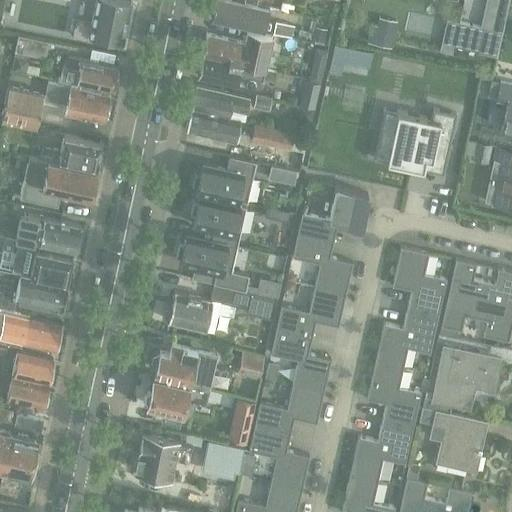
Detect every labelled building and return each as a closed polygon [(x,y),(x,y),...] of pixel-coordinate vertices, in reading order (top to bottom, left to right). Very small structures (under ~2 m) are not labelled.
[(75,23),(72,36),(100,42),(101,38),(123,43),(131,3),(118,0),(95,0),(90,26),(75,23)] [(240,0),(214,0),(211,17),(264,30),(265,26),(270,27),(271,21),(266,20),(269,7),(240,0)] [(294,26),(276,21),(273,33),(292,38),(294,26)] [(460,22),(454,47),(478,52),(493,55),(496,56),(501,31),(487,28),(483,27),(482,27),(480,27),(460,22)] [(371,24),(367,41),(392,47),(396,29),(371,24)] [(315,26),(312,39),(324,41),(327,28),(315,26)] [(207,34),(202,55),(265,70),(265,68),(274,70),(280,42),(272,40),(273,36),(247,31),(245,42),(207,34)] [(15,51),(26,54),(46,58),(49,42),(18,36),(15,51)] [(202,55),(197,76),(237,85),(240,75),(275,83),(277,73),(265,70),(202,55)] [(12,69),(11,71),(27,74),(27,72),(28,66),(28,65),(29,59),(25,58),(14,56),(12,68),(12,69)] [(118,67),(69,56),(67,67),(79,70),(76,83),(113,91),(118,67)] [(309,79),(309,80),(320,83),(323,70),(316,69),(311,71),(309,79)] [(108,94),(48,81),(44,98),(65,103),(63,112),(103,120),(103,117),(108,115),(109,109),(106,105),(108,94)] [(511,85),(501,83),(492,81),(489,96),(498,98),(509,101),(502,133),(511,135),(511,85)] [(8,85),(1,120),(36,127),(44,93),(8,85)] [(195,85),(190,107),(229,116),(232,105),(247,109),(249,97),(195,85)] [(254,107),(269,110),(272,97),(256,95),(254,107)] [(303,95),(301,104),(314,107),(316,99),(303,95)] [(301,105),(297,120),(311,124),(315,108),(301,105)] [(185,129),(188,130),(236,141),(241,119),(229,116),(190,107),(185,129)] [(384,108),(373,158),(387,161),(421,168),(423,169),(425,156),(447,161),(457,113),(434,108),(433,113),(432,118),(398,111),(384,108)] [(288,158),(302,161),(308,134),(255,122),(251,140),(290,149),(288,158)] [(43,147),(41,159),(58,163),(58,160),(96,168),(102,143),(64,134),(60,150),(43,147)] [(0,136),(0,147),(8,149),(9,144),(5,138),(0,136)] [(474,155),(473,159),(488,162),(492,144),(477,141),(477,142),(476,143),(474,154),(474,155)] [(511,150),(497,147),(494,160),(503,162),(494,204),(511,207),(511,150)] [(195,174),(193,186),(197,187),(196,190),(206,192),(241,200),(247,201),(256,161),(230,155),(227,169),(202,164),(200,175),(195,174)] [(58,205),(61,191),(90,198),(96,172),(58,163),(41,159),(30,157),(21,197),(58,205)] [(288,169),(286,181),(294,183),(297,170),(288,169)] [(302,212),(298,230),(334,239),(338,221),(361,226),(368,193),(336,186),(329,218),(302,212)] [(193,200),(191,213),(195,214),(193,222),(214,227),(212,240),(237,246),(246,206),(240,205),(241,201),(241,200),(206,192),(206,193),(205,197),(199,196),(198,201),(193,200)] [(279,208),(276,219),(288,222),(290,211),(279,208)] [(20,213),(15,238),(34,242),(35,238),(39,239),(38,244),(76,252),(77,248),(80,244),(79,239),(81,226),(44,218),(43,222),(39,221),(39,217),(30,215),(20,213)] [(298,230),(293,256),(320,262),(315,286),(346,293),(353,261),(330,256),(334,239),(298,230)] [(180,244),(177,256),(181,257),(180,261),(217,269),(214,282),(245,290),(249,275),(231,271),(237,246),(212,240),(186,234),(186,235),(184,245),(180,244)] [(18,242),(13,270),(25,273),(67,282),(67,280),(72,278),(74,270),(70,266),(72,256),(29,246),(30,244),(18,242)] [(401,246),(392,285),(393,285),(412,289),(407,308),(438,315),(447,277),(445,276),(445,277),(424,273),(429,253),(429,254),(430,252),(401,246)] [(456,258),(448,291),(511,305),(511,270),(497,267),(497,269),(498,269),(495,282),(473,278),(476,264),(477,264),(477,263),(456,258)] [(0,305),(14,308),(15,299),(27,301),(27,302),(62,310),(63,307),(66,305),(67,298),(65,295),(68,284),(68,283),(33,275),(0,268),(0,305)] [(290,268),(287,280),(300,283),(302,270),(290,268)] [(287,281),(286,289),(294,290),(295,283),(287,281)] [(212,300),(247,308),(247,312),(270,318),(271,313),(274,297),(214,284),(210,299),(174,290),(170,305),(165,307),(164,314),(167,319),(167,320),(205,329),(212,300)] [(282,304),(277,328),(312,336),(316,319),(339,325),(341,313),(346,293),(315,286),(309,310),(282,304)] [(441,325),(439,333),(453,336),(455,328),(463,330),(463,328),(462,328),(465,314),(486,319),(485,324),(483,333),(482,333),(482,334),(490,336),(504,339),(509,340),(511,325),(511,305),(448,291),(441,325)] [(384,321),(375,360),(403,366),(408,347),(429,351),(429,352),(430,352),(438,315),(407,308),(403,326),(385,322),(384,321)] [(0,336),(21,342),(56,349),(61,325),(27,317),(20,315),(0,311),(0,336)] [(277,328),(272,353),(298,358),(293,383),(324,390),(326,382),(331,358),(308,353),(312,336),(277,328)] [(189,377),(188,381),(210,387),(219,353),(198,348),(197,351),(170,345),(168,354),(159,352),(158,355),(152,357),(151,361),(155,366),(155,369),(189,377)] [(423,402),(422,405),(423,406),(449,411),(450,409),(451,405),(470,409),(475,385),(494,390),(500,359),(442,347),(431,398),(430,398),(425,397),(424,397),(423,402)] [(17,351),(12,375),(48,383),(53,380),(55,372),(51,368),(53,359),(17,351)] [(237,373),(259,378),(264,356),(242,351),(237,373)] [(375,360),(367,398),(368,399),(368,398),(386,402),(382,421),(413,428),(421,390),(420,390),(399,386),(403,366),(375,360)] [(270,361),(266,377),(275,379),(279,363),(270,361)] [(48,383),(12,375),(11,375),(5,399),(42,407),(43,406),(47,404),(49,396),(46,391),(48,383)] [(145,397),(147,400),(146,405),(165,410),(162,420),(178,423),(180,414),(183,415),(190,385),(210,390),(210,387),(188,381),(187,385),(152,376),(149,390),(146,392),(145,397)] [(261,402),(256,425),(284,432),(291,433),(294,417),(317,422),(324,390),(293,383),(288,407),(261,402)] [(246,398),(243,411),(252,413),(255,400),(246,398)] [(423,406),(420,420),(432,423),(444,426),(441,439),(436,462),(436,463),(476,472),(488,420),(449,411),(423,406)] [(0,419),(15,423),(17,413),(17,411),(0,407),(0,419)] [(17,413),(15,423),(16,423),(15,425),(41,431),(43,419),(17,413)] [(359,435),(350,473),(378,479),(383,457),(404,462),(404,463),(405,463),(413,428),(382,421),(378,440),(360,436),(360,435),(359,435)] [(251,449),(250,450),(277,455),(271,480),(302,487),(305,474),(310,455),(287,449),(291,433),(284,432),(256,425),(251,449)] [(0,473),(3,474),(12,436),(9,435),(10,430),(0,428),(0,473)] [(176,459),(189,462),(193,444),(179,441),(179,440),(142,432),(138,452),(137,452),(133,470),(172,478),(176,459)] [(12,436),(3,474),(30,480),(38,441),(27,439),(28,435),(18,433),(17,437),(12,436)] [(213,441),(208,466),(240,473),(242,461),(245,448),(213,441)] [(242,461),(240,473),(252,475),(254,464),(242,461)] [(409,462),(406,477),(407,477),(417,479),(420,464),(414,463),(409,462)] [(349,477),(341,511),(342,511),(343,511),(346,511),(394,511),(395,506),(394,505),(394,506),(373,501),(378,479),(350,473),(349,477)] [(407,477),(399,510),(409,511),(470,511),(475,492),(448,486),(448,487),(449,487),(446,501),(424,496),(427,482),(428,483),(428,481),(417,479),(407,477)] [(238,498),(234,511),(296,511),(302,487),(271,480),(266,504),(238,498)]
